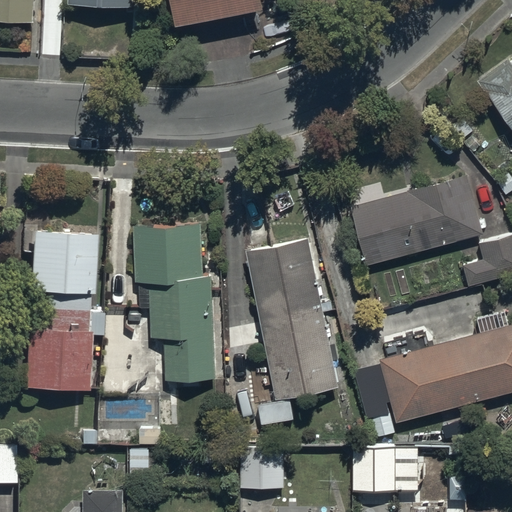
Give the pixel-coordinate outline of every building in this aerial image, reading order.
[(0,0),(0,22),(36,24),(36,0),(0,0)] [(69,0),(69,5),(135,9),(135,0),(69,0)] [(173,0),(179,28),(268,9),(266,0),(173,0)] [(511,58),(481,80),(511,126),(511,58)] [(354,208),(371,266),(486,233),(469,175),(354,208)] [(175,384),(218,381),(207,221),(134,226),(138,282),(156,281),(160,339),(172,338),(175,384)] [(31,392),(92,394),(98,232),(37,230),(31,392)] [(463,265),(471,290),(511,277),(511,232),(480,243),(485,258),(463,265)] [(250,247),(280,402),(344,390),(313,235),(250,247)] [(511,324),(380,361),(398,426),(511,394),(511,324)] [(355,439),(354,487),(416,488),(417,441),(355,439)] [(238,483),(283,483),(283,442),(238,442),(238,483)] [(0,486),(16,486),(15,445),(0,445),(0,486)] [(149,447),(130,447),(130,472),(150,472),(149,447)] [(119,511),(120,480),(82,480),(81,511),(119,511)]
